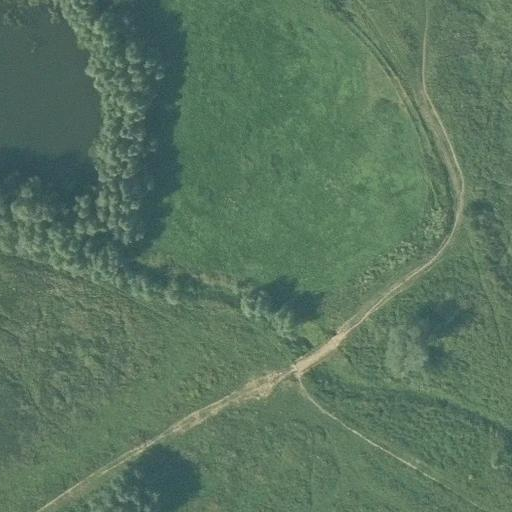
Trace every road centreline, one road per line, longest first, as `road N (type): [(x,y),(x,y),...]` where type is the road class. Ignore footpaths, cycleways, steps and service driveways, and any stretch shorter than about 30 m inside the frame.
road 1 (track): [(53,511),(333,343),(448,244),(455,199),(445,161),(353,0)]
road 2 (track): [(277,379),(511,493)]
